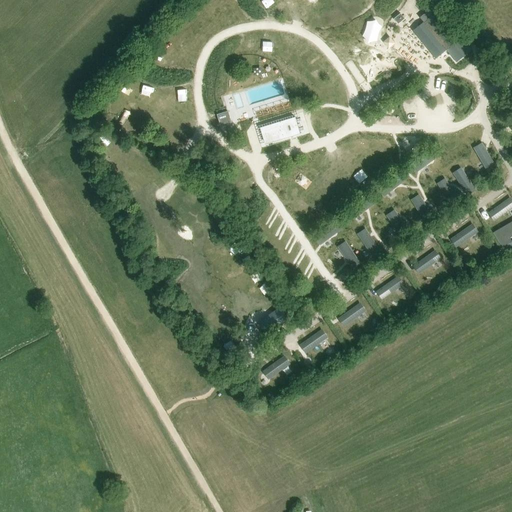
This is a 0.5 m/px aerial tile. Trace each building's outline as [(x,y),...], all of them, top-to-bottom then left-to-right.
[(457,60),(472,48),(459,33),(462,30),(456,23),(453,25),(436,5),(424,15),(428,20),(425,22),(457,60)] [(231,123),(228,110),(217,113),(221,126),(231,123)] [(294,115),(260,125),(264,141),(299,131),(294,115)] [(482,143),(474,148),(487,171),(496,166),(482,143)] [(434,148),(412,164),(418,172),(440,156),(434,148)] [(461,168),(453,173),(468,196),(476,191),(461,168)] [(400,172),(379,188),(385,196),(407,180),(400,172)] [(460,202),(446,178),(438,183),(452,206),(460,202)] [(435,218),(420,194),(412,199),(426,223),(435,218)] [(368,196),(347,213),(354,221),(375,204),(368,196)] [(511,197),(489,213),(495,221),(511,208),(511,197)] [(410,232),(395,209),(387,215),(402,237),(410,232)] [(337,221),(315,237),(321,245),(343,229),(337,221)] [(511,242),(511,241),(510,238),(511,236),(511,222),(493,233),(502,248),(511,242)] [(473,224),(452,239),(458,248),(479,232),(473,224)] [(381,251),(367,228),(358,234),(373,256),(381,251)] [(361,264),(346,241),(338,246),(353,269),(361,264)] [(436,250),(414,266),(420,274),(442,258),(436,250)] [(399,276),(377,291),(383,300),(405,284),(399,276)] [(361,303),(338,319),(344,327),(366,311),(361,303)] [(281,307),(260,321),(268,333),(289,319),(281,307)] [(322,329),(301,345),(306,353),(328,338),(322,329)] [(285,356),(263,371),(269,380),(291,364),(285,356)]
